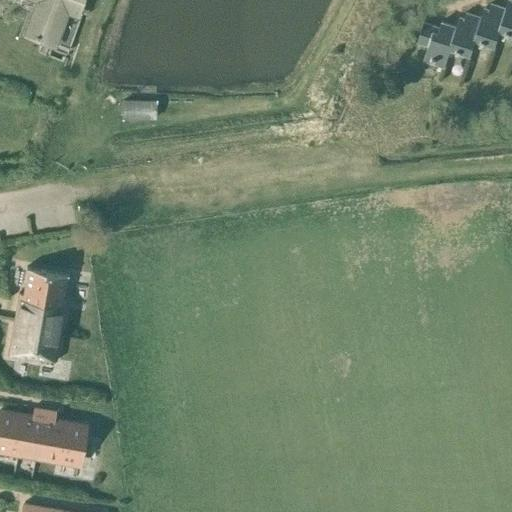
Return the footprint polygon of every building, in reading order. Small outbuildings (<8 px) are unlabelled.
[(68,45),(80,14),(74,12),(78,0),(37,0),(26,32),(53,42),(54,40),(68,45)] [(511,0),(508,0),(506,8),(507,8),(500,29),(506,31),(505,32),(509,34),(509,32),(511,32),(511,0)] [(482,17),(475,38),(481,40),(480,41),(484,43),(484,42),(495,45),(500,29),(507,8),(506,8),(491,3),(489,9),(484,8),(481,17),(482,17)] [(457,27),(451,47),(456,49),(456,50),(460,52),(460,51),(470,54),(475,38),(482,17),(481,17),(466,12),(464,18),(459,17),(456,26),(457,27)] [(457,27),(456,26),(442,21),(440,27),(424,22),(418,42),(428,45),(425,56),(431,59),(435,61),(435,60),(445,63),(451,47),(457,27)] [(154,101),(122,101),(122,117),(154,118),(154,101)] [(57,273),(26,267),(21,294),(17,293),(6,353),(54,362),(64,302),(60,301),(65,274),(57,273)] [(53,410),(31,406),(29,417),(0,411),(0,449),(75,463),(82,426),(51,421),(53,410)] [(79,511),(23,502),(21,511),(79,511)]
